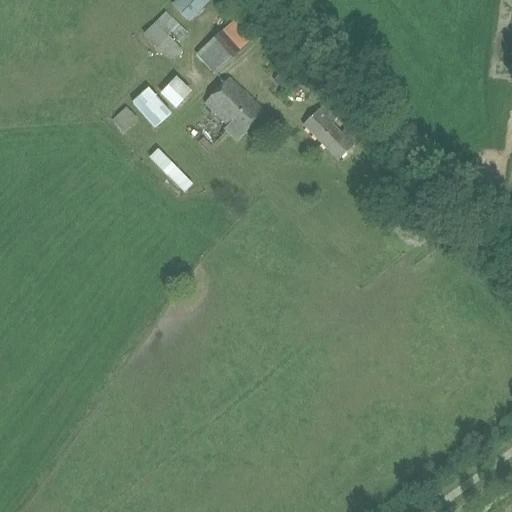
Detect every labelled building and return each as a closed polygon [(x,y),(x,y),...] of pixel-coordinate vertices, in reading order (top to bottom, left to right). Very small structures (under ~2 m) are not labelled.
[(185,0),(202,9),(206,0),(185,0)] [(172,34),(175,37),(179,40),(181,40),(186,32),(182,29),(165,13),(143,35),(172,63),(182,51),(168,37),(172,34)] [(239,17),(197,54),(214,75),(256,37),(239,17)] [(295,81),(284,70),(274,80),(285,91),(295,81)] [(225,130),(237,142),(265,113),(230,79),(204,105),(228,128),(225,130)] [(169,114),(148,89),(132,102),(153,128),(169,114)] [(338,162),(355,145),(361,138),(350,126),(343,133),(333,124),(340,116),(329,105),(325,109),(322,106),(318,110),(303,126),(338,162)] [(165,139),(155,148),(190,184),(199,175),(165,139)]
